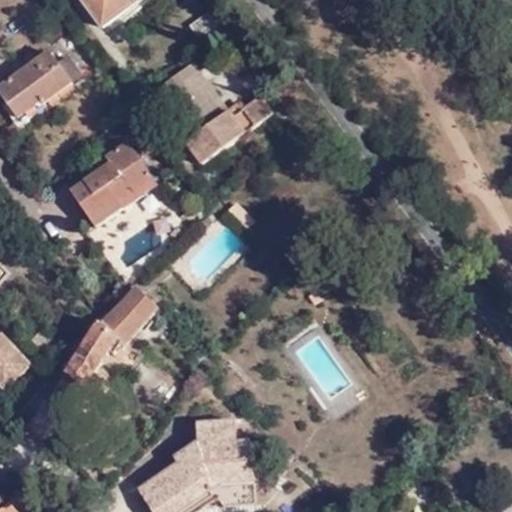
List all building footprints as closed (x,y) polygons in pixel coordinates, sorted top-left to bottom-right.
[(137,3),(134,0),(82,0),(102,28),(137,3)] [(229,30),(213,8),(189,26),(206,48),(229,30)] [(31,107),(68,81),(49,54),(0,87),(0,89),(14,112),(29,104),(31,107)] [(226,111),(195,67),(154,95),(203,164),(272,115),(260,97),(245,108),(239,102),(226,111)] [(295,121),(310,105),(290,79),(272,90),(295,121)] [(160,186),(131,145),(107,161),(112,168),(72,195),(98,230),(160,186)] [(181,237),(176,229),(168,235),(173,242),(181,237)] [(156,308),(137,290),(102,322),(43,407),(59,419),(83,389),(92,395),(101,385),(92,379),(111,353),(114,354),(121,345),(124,346),(156,308)] [(358,390),(316,329),(285,350),(329,409),(358,390)] [(0,352),(11,345),(3,337),(0,339),(0,352)] [(0,371),(13,385),(32,367),(11,345),(0,352),(0,371)] [(0,385),(6,392),(13,385),(0,371),(0,385)] [(241,402),(234,396),(230,400),(237,406),(241,402)] [(238,444),(235,422),(199,425),(199,442),(176,458),(178,464),(138,491),(153,511),(185,511),(213,493),(213,492),(222,486),(256,484),(253,443),(238,444)]
